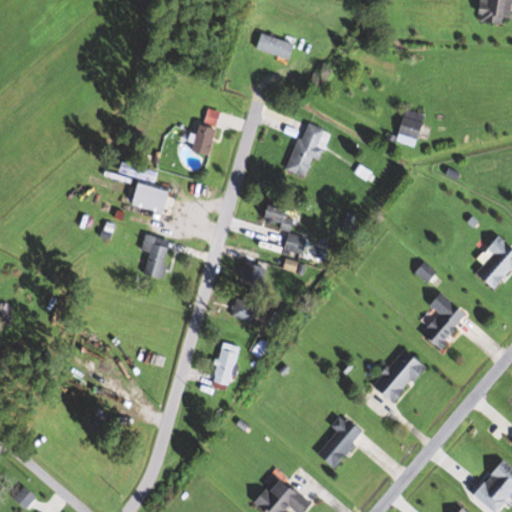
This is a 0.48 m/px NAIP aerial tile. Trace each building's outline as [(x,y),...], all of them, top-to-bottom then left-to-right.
[(511,0),(481,0),(480,21),(511,22),(511,0)] [(296,44),(263,33),(257,49),(290,60),(296,44)] [(195,150),(210,154),(222,112),(207,108),(195,150)] [(398,141),(416,148),(427,116),(408,110),(398,141)] [(306,178),(314,158),(321,160),(332,132),(306,123),(288,171),(306,178)] [(120,173),(156,183),(159,172),(123,162),(120,173)] [(135,207),(166,215),(172,191),(141,183),(135,207)] [(288,216),(290,212),(271,203),(264,217),(281,225),(280,227),(291,232),(297,220),(288,216)] [(309,240),(290,233),(284,248),(303,255),(309,240)] [(173,242),(146,234),(141,251),(149,253),(143,274),(162,280),(173,242)] [(498,290),(511,271),(511,244),(500,235),(489,249),(494,253),(478,274),(498,290)] [(265,268),(246,261),(240,278),(260,284),(265,268)] [(425,336),(444,349),(469,312),(440,293),(431,306),(441,313),(425,336)] [(252,322),(257,304),(237,298),(232,316),(252,322)] [(271,346),(262,339),(252,353),(262,359),(271,346)] [(231,387),(240,346),(222,342),(213,383),(231,387)] [(429,367),(406,348),(375,386),(398,405),(429,367)] [(364,428),(342,417),(320,457),(342,469),(364,428)] [(74,473),(95,441),(83,433),(62,464),(74,473)] [(474,494),(497,511),(498,511),(511,494),(511,466),(502,459),(474,494)] [(293,511),(295,510),(297,511),(307,511),(314,503),(283,481),(273,495),(266,490),(256,503),(268,511),(293,511)] [(13,499),(27,510),(37,496),(23,486),(13,499)]
